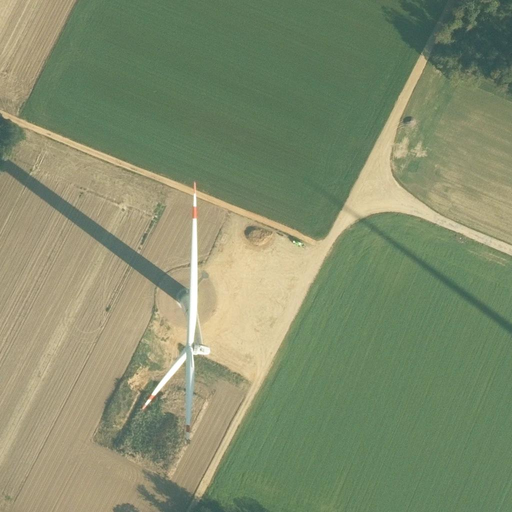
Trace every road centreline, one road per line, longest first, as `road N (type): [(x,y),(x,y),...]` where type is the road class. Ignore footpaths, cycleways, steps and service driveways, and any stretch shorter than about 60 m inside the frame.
road 1 (unclassified): [(189,511),(449,0)]
road 2 (track): [(0,113),(325,246)]
road 3 (track): [(356,187),(511,251)]
